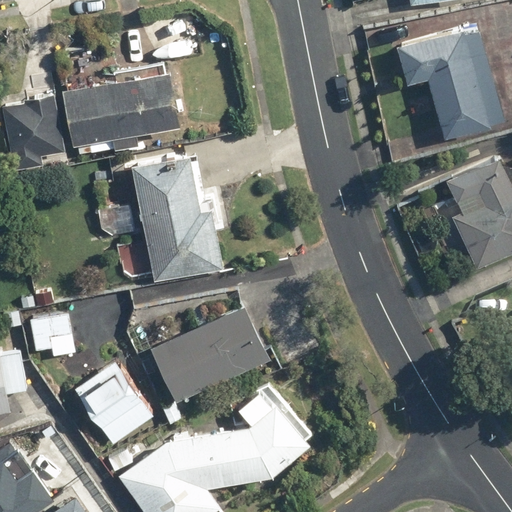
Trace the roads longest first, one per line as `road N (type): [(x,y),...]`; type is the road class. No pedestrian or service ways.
road 1 (residential): [(297,0),(355,245),(397,340),(458,441)]
road 2 (residential): [(458,441),(357,511)]
